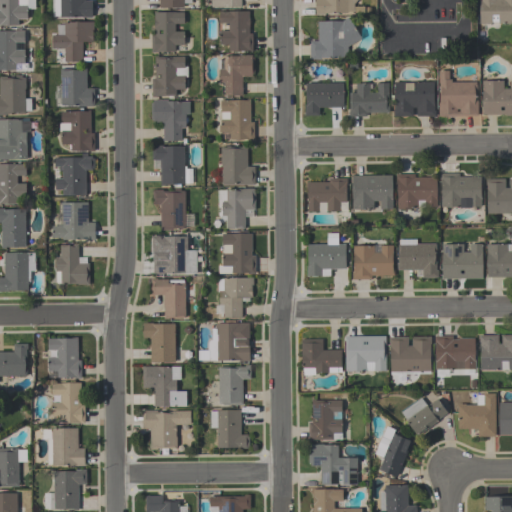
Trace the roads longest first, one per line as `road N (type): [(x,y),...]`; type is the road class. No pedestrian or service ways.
road 1 (residential): [(123,0),(114,511)]
road 2 (residential): [(283,0),(282,511)]
road 3 (residential): [(282,311),(511,308)]
road 4 (residential): [(283,147),(511,141)]
road 5 (residential): [(114,480),(282,476)]
